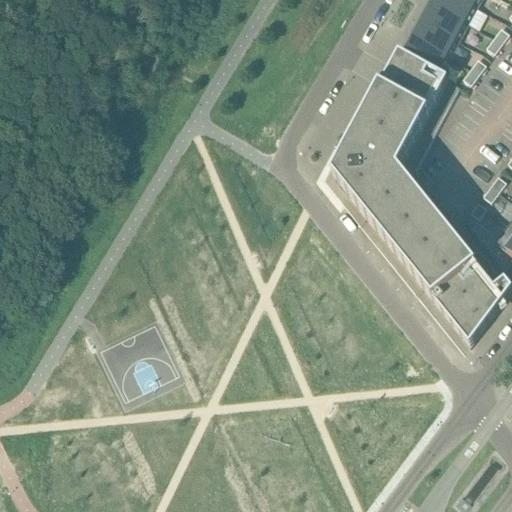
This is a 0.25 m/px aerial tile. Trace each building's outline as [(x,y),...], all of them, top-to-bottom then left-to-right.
[(452,0),(438,0),(433,11),(468,30),(477,14),(452,0)] [(452,0),(477,14),(484,0),(452,0)] [(424,28),(459,47),(468,30),(433,11),(424,28)] [(424,28),(414,45),(450,64),(459,47),(424,28)] [(510,39),(502,33),(494,43),(503,49),(510,39)] [(487,53),(495,59),(503,49),(494,43),(487,53)] [(406,62),(441,81),(450,64),(414,45),(406,62)] [(449,85),(441,81),(406,62),(400,59),(334,182),(348,199),(471,352),(511,297),(511,292),(506,285),(506,286),(416,174),(461,92),(449,86),(449,85)] [(471,74),(480,80),(487,70),(479,64),(471,74)] [(480,80),(471,74),(464,84),(472,90),(480,80)] [(507,187),(499,181),(491,191),(500,197),(507,187)] [(484,201),(492,207),(500,197),(491,191),(484,201)] [(472,218),(480,224),(488,214),(479,207),(472,218)] [(511,232),(509,230),(496,247),(511,258),(511,232)]
